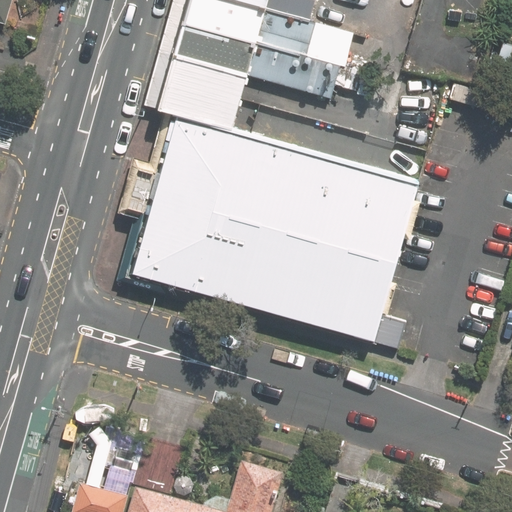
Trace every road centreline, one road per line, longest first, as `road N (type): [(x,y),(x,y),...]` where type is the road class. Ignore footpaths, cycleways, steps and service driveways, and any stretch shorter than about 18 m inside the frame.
road 1 (residential): [(511,454),(204,366)]
road 2 (residential): [(34,297),(152,334),(204,366)]
road 3 (residential): [(204,366),(131,361),(23,335)]
road 4 (primary): [(78,143),(34,297)]
road 5 (primary): [(119,0),(78,143)]
